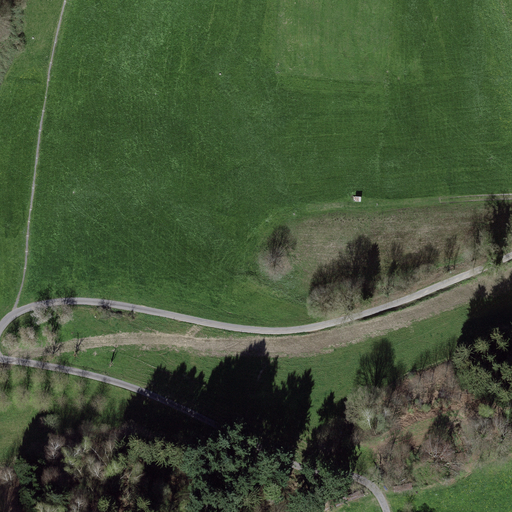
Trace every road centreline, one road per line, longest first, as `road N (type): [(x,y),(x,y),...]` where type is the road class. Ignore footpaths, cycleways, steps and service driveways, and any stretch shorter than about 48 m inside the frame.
road 1 (unclassified): [(0,332),(11,317),(57,302),(257,332),(314,330),(511,257)]
road 2 (unclassified): [(385,511),(372,480),(119,387),(0,362)]
